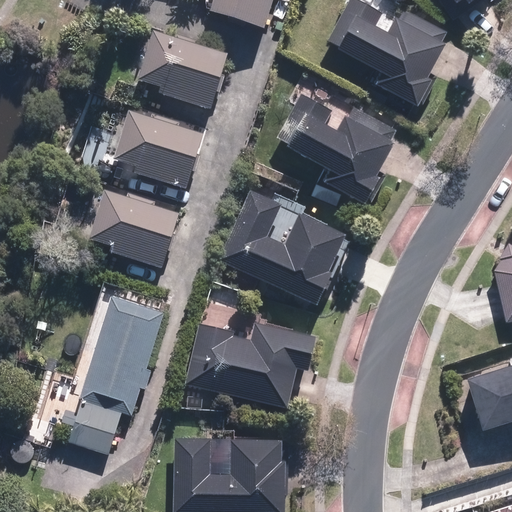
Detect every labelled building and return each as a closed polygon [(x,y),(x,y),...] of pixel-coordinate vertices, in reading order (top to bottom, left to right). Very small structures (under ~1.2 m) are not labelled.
[(282,0),(219,0),(217,7),(273,26),(282,0)] [(451,30),(407,9),(401,22),(396,20),(399,12),(386,0),(345,0),(343,5),(348,8),(329,39),(389,76),(384,85),(421,108),(442,75),(437,72),(439,70),(450,77),(461,58),(448,51),(454,42),(448,38),(452,30),(451,30)] [(152,30),(134,84),(157,91),(156,94),(210,111),(228,54),(152,30)] [(406,131),(356,103),(343,126),(327,117),(334,105),(307,90),(280,138),(332,168),(326,178),(370,203),(387,174),(394,178),(412,147),(400,141),(406,131)] [(139,106),(122,155),(146,163),(144,170),(193,187),(212,131),(139,106)] [(114,182),(96,232),(122,241),(119,250),(167,266),(188,208),(114,182)] [(288,199),(260,186),(228,255),(327,300),(339,273),(333,270),(351,230),(307,210),(292,241),(273,233),(288,199)] [(511,256),(496,263),(511,320),(511,319),(511,256)] [(127,411),(135,414),(171,308),(120,291),(70,442),(113,456),(127,411)] [(318,364),(326,333),(263,318),(259,334),(205,321),(190,380),(294,405),(304,361),(318,364)] [(511,360),(476,372),(494,426),(511,420),(511,360)] [(216,438),(180,437),(178,511),(248,511),(290,511),(293,436),(241,434),(240,472),(215,471),(216,438)] [(511,511),(511,503),(486,511),(511,511)]
